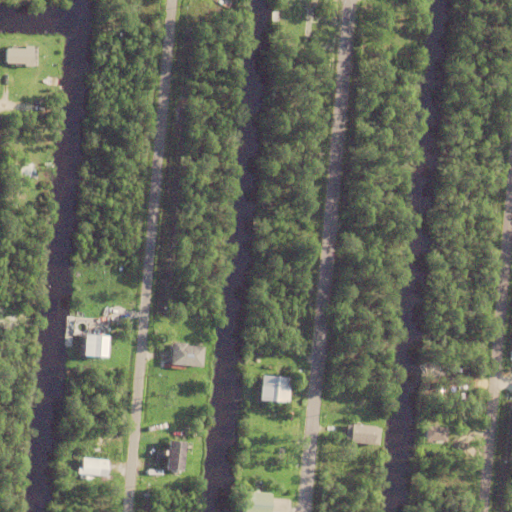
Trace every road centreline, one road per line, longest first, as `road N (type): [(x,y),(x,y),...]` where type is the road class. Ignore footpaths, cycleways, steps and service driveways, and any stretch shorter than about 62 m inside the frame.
road 1 (residential): [(351,0),(304,511)]
road 2 (residential): [(127,511),(174,0)]
road 3 (residential): [(482,511),(511,181)]
